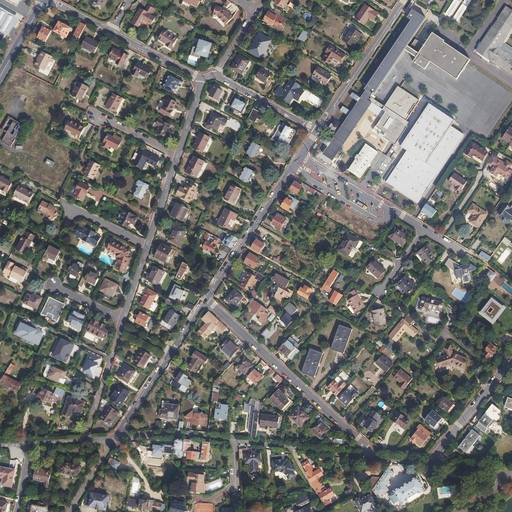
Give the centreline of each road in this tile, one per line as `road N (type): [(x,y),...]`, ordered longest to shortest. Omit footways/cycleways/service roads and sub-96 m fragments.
road 1 (residential): [(120,329),(202,78)]
road 2 (residential): [(205,301),(376,458)]
road 3 (residential): [(299,155),(464,253)]
road 4 (residential): [(299,155),(205,301)]
road 5 (residential): [(404,0),(317,129)]
road 6 (residential): [(376,458),(235,442)]
road 7 (residential): [(426,464),(511,360)]
road 8 (residential): [(235,442),(115,438)]
